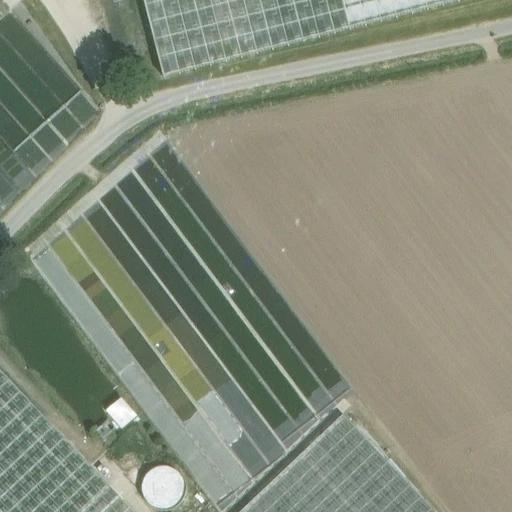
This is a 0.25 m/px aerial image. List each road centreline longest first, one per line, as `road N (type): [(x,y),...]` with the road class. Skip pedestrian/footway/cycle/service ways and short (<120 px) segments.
road 1 (unclassified): [(134,110),(511,31)]
road 2 (unclassified): [(0,256),(134,110)]
road 3 (unclassified): [(50,0),(134,110)]
